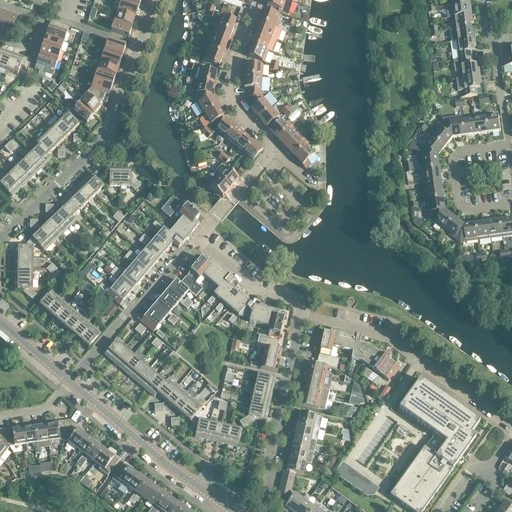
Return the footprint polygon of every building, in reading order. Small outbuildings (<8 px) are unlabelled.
[(32,0),(31,4),(45,8),(48,1),(45,0),(32,0)] [(139,8),(141,0),(121,0),(121,2),(139,8)] [(285,0),(269,0),(267,7),(275,10),(274,13),(287,17),(292,2),(287,0),(285,0)] [(135,18),(139,8),(121,2),(117,12),(135,18)] [(469,8),(469,4),(446,7),(447,19),(454,18),(472,16),(471,8),(469,8)] [(206,12),(210,13),(213,14),(215,8),(208,6),(206,12)] [(114,21),(132,27),(135,18),(117,12),(114,21)] [(265,12),(263,19),(261,23),(277,29),(281,18),(265,12)] [(473,24),(472,16),(454,18),(455,30),(472,28),(471,24),(473,24)] [(212,25),(212,26),(216,28),(231,34),(236,23),(220,17),(216,26),(212,25)] [(114,21),(111,32),(129,38),(132,27),(114,21)] [(64,42),(67,33),(69,28),(51,22),(46,36),(64,42)] [(257,26),(255,34),(272,41),(277,42),(281,30),(277,29),(261,23),(260,27),(257,26)] [(216,28),(211,39),(229,46),(232,39),(230,38),(231,34),(216,28)] [(472,32),(472,28),(455,30),(450,30),(451,42),(457,42),(475,39),(474,31),(472,32)] [(253,46),(268,52),(272,41),(255,34),(252,41),(254,42),(253,46)] [(61,52),(64,42),(46,36),(43,46),(61,52)] [(211,39),(207,51),(223,56),(224,53),(226,54),(229,46),(211,39)] [(476,47),(475,39),(457,42),(459,60),(472,59),(472,52),(475,52),(474,48),(476,47)] [(125,47),(108,42),(107,41),(104,51),(122,57),(125,47)] [(57,62),(61,52),(43,46),(39,56),(57,62)] [(264,63),(268,52),(253,46),(248,57),(264,63)] [(511,50),(506,51),(507,60),(501,61),(502,69),(511,67),(511,50)] [(13,55),(3,51),(0,59),(0,69),(7,72),(13,55)] [(104,51),(101,60),(119,66),(122,57),(104,51)] [(207,51),(203,62),(218,68),(223,56),(207,51)] [(25,67),(27,59),(13,55),(7,72),(18,75),(21,66),(25,67)] [(52,77),(54,71),(57,62),(39,56),(35,70),(39,71),(37,78),(43,80),(45,74),(52,77)] [(473,65),(472,59),(459,60),(454,61),(455,72),(461,72),(462,79),(480,77),(479,69),(477,69),(477,65),(473,65)] [(119,66),(101,60),(98,70),(116,76),(119,66)] [(245,76),(262,78),(263,66),(246,64),(245,76)] [(200,69),(198,81),(214,84),(217,73),(200,69)] [(112,85),(116,76),(98,70),(94,79),(112,85)] [(260,95),(262,78),(245,76),(244,89),(248,89),(247,99),(260,95)] [(480,77),(462,79),(457,80),(458,92),(464,91),(464,98),(478,96),(477,89),(480,89),(480,85),(481,85),(480,77)] [(91,89),(109,95),(112,85),(94,79),(91,89)] [(214,84),(198,81),(193,100),(194,100),(211,97),(211,96),(214,84)] [(91,89),(91,90),(86,95),(99,106),(102,103),(106,104),(109,95),(91,89)] [(94,115),(101,108),(99,106),(86,95),(79,103),(94,115)] [(258,119),(271,108),(260,95),(247,99),(253,107),(251,110),(258,119)] [(194,100),(203,116),(218,107),(211,97),(194,100)] [(79,103),(72,111),(87,123),(94,115),(79,103)] [(203,116),(210,126),(224,117),(218,107),(203,116)] [(258,119),(267,129),(279,118),(271,108),(258,119)] [(79,125),(66,112),(59,120),(71,133),(79,125)] [(498,115),(486,117),(489,134),(501,132),(498,115)] [(465,137),(462,120),(462,117),(442,119),(444,123),(453,138),(465,137)] [(474,119),(476,135),(489,134),(486,117),(474,119)] [(226,119),(215,132),(219,136),(216,140),(220,143),(223,140),(235,127),(226,119)] [(281,119),(269,131),(277,139),(289,128),(291,126),(288,122),(285,124),(281,119)] [(462,120),(465,137),(476,135),(474,119),(462,120)] [(71,133),(59,120),(51,128),(63,141),(71,133)] [(453,138),(444,123),(432,138),(446,148),(453,138)] [(425,132),(428,129),(422,124),(419,128),(425,132)] [(289,128),(277,139),(280,143),(278,144),(283,150),(297,137),(303,132),(302,131),(299,134),(291,126),(289,128)] [(223,140),(233,148),(244,135),(235,127),(223,140)] [(43,136),(55,149),(63,141),(51,128),(43,136)] [(20,133),(25,139),(28,136),(23,130),(20,133)] [(297,137),(283,150),(289,156),(291,154),(294,157),(306,146),(308,143),(301,136),(304,133),(303,132),(297,137)] [(233,148),(242,156),(253,143),(244,135),(233,148)] [(43,136),(35,143),(38,147),(48,156),(55,149),(43,136)] [(421,153),(438,157),(446,148),(432,138),(421,153)] [(411,142),(407,149),(411,150),(415,144),(411,142)] [(13,151),(15,148),(10,143),(7,145),(13,151)] [(242,156),(252,164),(262,151),(253,143),(242,156)] [(7,145),(4,148),(10,154),(13,151),(7,145)] [(294,157),(306,170),(310,165),(307,162),(314,155),(306,146),(294,157)] [(43,167),(51,159),(48,156),(38,147),(31,154),(43,167)] [(438,157),(421,153),(417,152),(420,172),(423,171),(440,169),(438,157)] [(221,162),(226,156),(222,153),(218,158),(221,162)] [(31,154),(23,162),(35,175),(43,167),(31,154)] [(226,156),(221,162),(225,165),(230,159),(226,156)] [(23,162),(15,170),(28,183),(35,175),(23,162)] [(218,177),(232,190),(238,184),(236,182),(239,179),(226,168),(222,165),(214,174),(218,177)] [(120,170),(109,169),(109,180),(97,180),(104,188),(104,187),(120,188),(120,170)] [(427,202),(444,199),(442,184),(440,169),(423,171),(425,187),(427,202)] [(15,170),(7,177),(20,190),(28,183),(15,170)] [(135,191),(140,187),(136,182),(132,178),(132,170),(120,170),(120,188),(132,188),(135,191)] [(97,180),(91,174),(83,182),(96,195),(104,188),(97,180)] [(0,184),(0,185),(12,198),(20,190),(7,177),(0,184)] [(210,187),(222,198),(225,194),(227,196),(232,190),(218,177),(210,187)] [(88,203),(96,195),(83,182),(75,190),(88,203)] [(80,211),(88,203),(75,190),(68,198),(80,211)] [(169,234),(176,239),(182,245),(199,225),(195,222),(199,217),(174,195),(161,211),(169,218),(175,211),(183,218),(169,234)] [(68,198),(60,205),(63,209),(72,218),(73,218),(80,211),(68,198)] [(430,220),(446,212),(446,211),(444,199),(427,202),(430,220)] [(277,200),(271,203),(276,211),(282,208),(277,200)] [(68,229),(76,221),(73,218),(72,218),(63,209),(56,216),(68,229)] [(124,217),(118,212),(116,215),(122,220),(124,217)] [(446,212),(430,220),(430,221),(445,232),(455,219),(446,212)] [(113,218),(119,223),(122,220),(116,215),(113,218)] [(56,216),(48,224),(60,237),(68,229),(56,216)] [(464,226),(455,219),(445,232),(460,243),(464,226)] [(511,219),(500,221),(502,238),(511,236),(511,219)] [(500,221),(488,223),(490,239),(502,238),(500,221)] [(488,223),(476,224),(479,241),(490,239),(488,223)] [(48,224),(40,231),(52,244),(60,237),(48,224)] [(479,241),(476,224),(465,226),(464,226),(460,243),(460,244),(479,241)] [(110,234),(104,229),(101,232),(107,237),(110,234)] [(182,245),(176,239),(169,234),(163,229),(156,238),(169,249),(173,244),(179,249),(182,245)] [(52,244),(40,231),(32,239),(37,244),(45,252),(52,244)] [(99,235),(105,240),(107,237),(101,232),(99,235)] [(156,238),(149,246),(165,259),(167,256),(165,254),(169,249),(156,238)] [(32,239),(23,248),(15,247),(15,258),(33,259),(33,248),(37,244),(32,239)] [(142,254),(155,265),(160,260),(162,262),(165,259),(149,246),(142,254)] [(155,265),(142,254),(135,262),(151,275),(153,273),(150,270),(155,265)] [(15,269),(33,270),(33,259),(15,258),(15,269)] [(206,263),(202,260),(201,259),(180,284),(189,292),(195,298),(203,289),(202,288),(205,285),(204,281),(201,278),(202,276),(218,289),(224,283),(229,277),(209,259),(206,263)] [(128,270),(141,281),(145,276),(148,278),(151,275),(135,262),(128,270)] [(51,265),(49,267),(54,273),(57,270),(51,265)] [(51,275),(54,273),(49,267),(46,270),(51,275)] [(108,267),(104,271),(110,275),(111,274),(113,271),(108,267)] [(15,281),(33,281),(33,270),(15,269),(15,281)] [(121,278),(137,292),(139,289),(136,286),(141,281),(128,270),(121,278)] [(224,283),(218,289),(213,295),(222,303),(233,290),(228,286),(233,280),(229,277),(224,283)] [(134,295),(137,292),(121,278),(114,287),(127,298),(131,292),(134,295)] [(15,281),(15,292),(22,292),(32,300),(36,295),(33,292),(33,281),(15,281)] [(189,292),(180,284),(176,281),(171,286),(169,284),(166,287),(182,300),(189,292)] [(114,287),(107,295),(116,303),(122,309),(125,305),(122,303),(127,298),(114,287)] [(166,292),(162,297),(175,308),(182,300),(166,287),(163,290),(166,292)] [(233,290),(222,303),(230,309),(243,294),(241,291),(238,294),(233,290)] [(51,292),(39,305),(47,312),(59,299),(51,292)] [(247,309),(251,313),(253,306),(252,306),(244,299),(246,296),(243,294),(230,309),(239,317),(247,309)] [(154,300),(152,303),(168,316),(175,308),(162,297),(157,302),(154,300)] [(67,306),(59,299),(47,312),(55,320),(67,306)] [(152,308),(148,314),(161,325),(168,316),(152,303),(149,306),(152,308)] [(111,305),(104,313),(110,318),(117,310),(111,305)] [(76,313),(67,306),(55,320),(64,327),(76,313)] [(276,351),(284,319),(278,318),(279,312),(253,306),(251,313),(249,322),(270,327),(268,337),(259,335),(256,346),(260,347),(276,351)] [(84,320),(76,313),(64,327),(72,334),(84,320)] [(144,325),(153,333),(161,325),(148,314),(143,319),(140,316),(137,320),(144,325)] [(92,327),(84,320),(72,334),(80,341),(92,327)] [(138,333),(143,327),(140,325),(135,331),(138,333)] [(89,348),(101,334),(92,327),(80,341),(89,348)] [(141,336),(146,330),(143,327),(138,333),(141,336)] [(355,341),(358,342),(359,341),(361,341),(362,337),(331,330),(330,335),(324,334),(316,366),(328,368),(327,369),(336,371),(339,360),(330,358),(332,348),(353,353),(355,341)] [(151,345),(154,347),(159,341),(156,339),(151,345)] [(116,341),(104,355),(113,362),(124,348),(116,341)] [(162,344),(159,341),(154,347),(157,350),(162,344)] [(238,353),(241,343),(233,341),(231,351),(238,353)] [(359,341),(358,342),(355,341),(353,353),(351,360),(362,362),(366,346),(360,345),(361,341),(359,341)] [(366,346),(362,362),(371,369),(380,355),(369,347),(366,346)] [(282,352),(276,351),(260,347),(257,358),(263,359),(283,364),(284,360),(280,359),(282,352)] [(133,355),(124,348),(113,362),(121,369),(133,355)] [(167,358),(170,361),(175,355),(172,352),(167,358)] [(129,376),(141,363),(133,355),(121,369),(129,376)] [(178,357),(175,355),(170,361),(173,363),(178,357)] [(380,355),(371,369),(380,375),(389,361),(392,358),(388,356),(386,359),(380,355)] [(282,367),(283,364),(263,359),(260,370),(277,373),(278,366),(282,367)] [(395,365),(389,361),(380,375),(388,381),(396,371),(401,365),(397,362),(395,365)] [(149,369),(141,363),(129,376),(137,383),(149,369)] [(325,379),(327,369),(328,368),(316,366),(311,364),(309,371),(306,371),(305,374),(325,379)] [(146,391),(157,376),(149,369),(137,383),(146,391)] [(255,385),(273,389),(275,378),(258,374),(255,385)] [(308,379),(306,385),(323,389),(325,379),(305,374),(304,378),(308,379)] [(157,394),(166,384),(165,384),(157,376),(146,391),(154,398),(157,394)] [(166,384),(157,394),(166,401),(177,387),(169,380),(165,384),(166,384)] [(475,438),(471,435),(473,432),(479,423),(420,380),(399,409),(399,410),(400,410),(423,427),(424,427),(434,435),(424,448),(416,460),(415,461),(390,496),(406,508),(411,511),(422,511),(461,458),(475,438)] [(121,390),(127,397),(134,390),(128,384),(121,390)] [(253,396),(270,400),(273,389),(255,385),(253,396)] [(301,392),(300,395),(326,401),(328,390),(325,390),(323,389),(306,385),(305,392),(301,392)] [(166,401),(174,408),(185,394),(177,387),(166,401)] [(174,408),(182,415),(194,401),(185,394),(174,408)] [(299,399),(303,400),(301,407),(323,412),(326,401),(300,395),(299,399)] [(250,406),(268,410),(270,400),(253,396),(250,406)] [(354,398),(353,405),(359,407),(360,405),(364,405),(363,400),(354,398)] [(182,415),(190,422),(195,417),(202,408),(194,401),(182,415)] [(248,417),(244,420),(247,426),(257,419),(265,421),(268,410),(250,406),(248,417)] [(344,417),(349,418),(356,409),(350,408),(344,417)] [(319,430),(322,418),(300,413),(298,421),(294,420),(293,424),(319,430)] [(190,422),(197,428),(195,438),(205,440),(210,423),(199,420),(195,417),(190,422)] [(247,426),(244,420),(239,422),(243,428),(247,426)] [(69,421),(53,423),(53,426),(46,426),(48,442),(64,440),(69,421)] [(87,437),(81,433),(83,431),(69,421),(64,440),(77,450),(87,437)] [(210,423),(205,440),(216,443),(220,425),(210,423)] [(292,428),(296,429),(295,436),(317,441),(319,430),(293,424),(292,428)] [(46,426),(39,427),(39,425),(34,426),(37,444),(37,445),(38,453),(41,453),(40,448),(49,447),(48,442),(46,426)] [(220,425),(216,443),(227,445),(231,428),(220,425)] [(34,426),(30,426),(31,429),(23,430),(25,445),(37,444),(34,426)] [(0,430),(0,431),(6,442),(6,441),(10,447),(14,447),(25,445),(23,430),(17,430),(16,428),(0,430)] [(227,445),(238,448),(242,430),(231,428),(227,445)] [(0,431),(0,459),(0,460),(10,447),(6,441),(6,442),(0,431)] [(288,447),(314,453),(317,441),(295,436),(293,444),(289,443),(288,447)] [(97,442),(94,440),(92,442),(87,437),(77,450),(86,456),(97,442)] [(104,451),(99,447),(101,445),(97,442),(86,456),(95,463),(104,451)] [(288,447),(287,452),(291,453),(289,460),(305,463),(311,465),(314,453),(288,447)] [(120,460),(112,453),(110,455),(104,451),(95,463),(101,468),(99,470),(108,476),(120,460)] [(284,467),(282,471),(283,471),(295,474),(302,476),(305,476),(306,472),(303,472),(305,463),(289,460),(288,468),(284,467)] [(128,488),(137,475),(132,471),(133,469),(124,463),(112,480),(121,486),(122,484),(128,488)] [(342,463),(337,470),(339,478),(341,479),(350,468),(343,463),(342,463)] [(350,468),(341,479),(349,485),(357,473),(350,468)] [(282,477),(294,480),(295,474),(283,471),(282,477)] [(357,473),(349,485),(356,490),(364,478),(357,473)] [(145,477),(143,479),(137,475),(128,488),(138,495),(148,480),(145,477)] [(280,483),(292,486),(294,480),(282,477),(280,483)] [(364,478),(356,490),(364,495),(372,484),(364,478)] [(138,495),(136,497),(138,499),(140,500),(141,497),(147,501),(156,489),(150,484),(152,482),(148,480),(138,495)] [(279,489),(291,492),(292,486),(280,483),(279,489)] [(372,484),(364,495),(367,497),(374,497),(379,489),(372,484)] [(147,501),(152,505),(151,508),(152,509),(150,511),(149,511),(156,511),(154,511),(167,493),(163,491),(162,493),(156,489),(147,501)] [(278,495),(289,498),(291,492),(279,489),(278,495)] [(156,511),(158,511),(160,511),(161,511),(167,511),(175,502),(169,498),(170,496),(167,493),(154,511),(156,511)] [(291,511),(297,511),(304,502),(306,503),(310,498),(306,495),(302,500),(294,494),(283,511),(284,511),(288,511),(289,511),(291,511)] [(182,504),(180,506),(175,502),(167,511),(181,511),(185,507),(182,504)] [(311,511),(314,509),(316,510),(319,505),(316,502),(312,507),(306,503),(304,502),(297,511),(311,511)] [(496,511),(511,511),(511,508),(504,503),(500,509),(496,507),(494,510),(496,511)]
